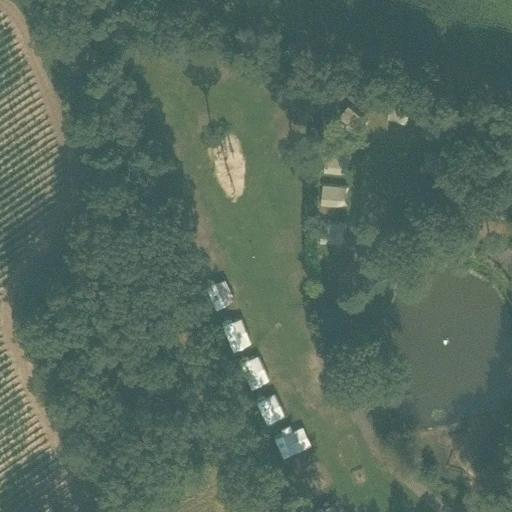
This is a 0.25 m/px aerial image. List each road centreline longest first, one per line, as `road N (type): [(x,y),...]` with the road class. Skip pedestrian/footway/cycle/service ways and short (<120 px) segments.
road 1 (track): [(258,511),(183,391),(65,0)]
road 2 (track): [(511,100),(184,0)]
